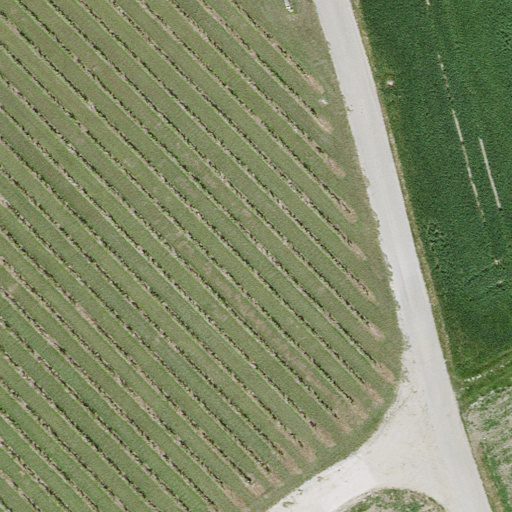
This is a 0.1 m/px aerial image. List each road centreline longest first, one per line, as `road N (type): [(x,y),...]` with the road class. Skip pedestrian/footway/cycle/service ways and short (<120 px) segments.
road 1 (unclassified): [(333,0),(442,415),(476,511)]
road 2 (track): [(511,367),(306,511)]
